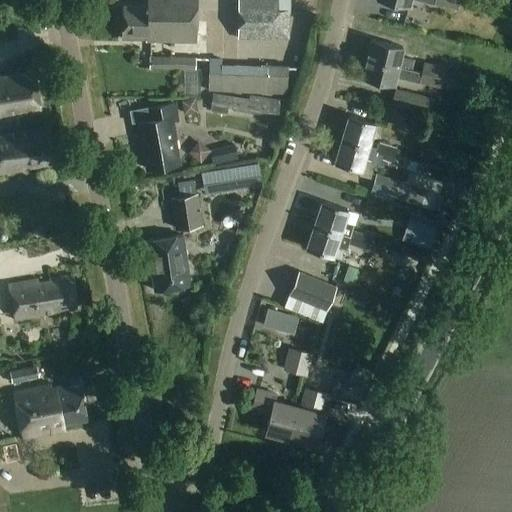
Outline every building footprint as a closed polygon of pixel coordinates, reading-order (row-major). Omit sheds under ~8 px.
[(198,44),(198,0),(148,0),(149,7),(125,6),(124,40),(139,41),(139,43),(198,44)] [(289,39),(290,10),(278,10),(278,0),(238,0),(238,39),(289,39)] [(457,11),(459,0),(435,0),(434,5),(457,11)] [(366,60),(411,70),(413,60),(403,58),(405,47),(371,40),(366,60)] [(197,70),(197,58),(150,57),(150,69),(197,70)] [(420,82),(423,73),(411,70),(366,60),(362,80),(396,87),(398,77),(420,82)] [(423,73),(445,79),(447,68),(425,63),(423,73)] [(0,121),(20,118),(19,114),(40,111),(34,72),(0,76),(0,121)] [(442,89),(445,79),(423,73),(420,82),(420,84),(442,89)] [(431,116),(435,100),(396,90),(392,106),(431,116)] [(249,100),(213,94),(211,109),(228,112),(228,108),(278,117),(281,100),(250,95),(249,100)] [(147,169),(179,163),(171,122),(177,121),(174,103),(150,108),(152,119),(139,122),(147,169)] [(345,139),(370,147),(377,123),(352,116),(345,139)] [(52,166),(47,130),(0,137),(0,174),(22,171),(21,166),(34,164),(35,169),(52,166)] [(363,170),(370,147),(345,139),(338,163),(363,170)] [(378,150),(395,155),(398,148),(381,143),(378,150)] [(393,162),(395,155),(378,150),(376,157),(393,162)] [(376,174),(370,191),(393,198),(399,181),(376,174)] [(465,186),(468,178),(460,174),(457,183),(465,186)] [(431,192),(426,209),(447,214),(451,197),(431,192)] [(176,230),(204,226),(199,194),(171,199),(176,230)] [(322,201),(314,225),(365,241),(367,234),(350,228),(351,224),(343,221),(347,210),(322,201)] [(402,241),(431,250),(438,229),(409,220),(402,241)] [(365,241),(314,225),(306,248),(331,257),(335,245),(344,248),(346,243),(363,248),(365,242),(365,241)] [(156,290),(189,286),(184,238),(151,242),(156,290)] [(326,311),(336,287),(299,272),(289,296),(326,311)] [(15,319),(77,310),(72,277),(50,280),(51,284),(41,286),(40,281),(10,286),(15,319)] [(164,301),(165,315),(188,314),(187,300),(164,301)] [(277,330),(282,313),(267,309),(262,326),(277,330)] [(291,351),(288,361),(309,366),(311,355),(291,351)] [(309,366),(288,361),(286,371),(306,376),(309,366)] [(13,384),(40,378),(37,366),(10,372),(13,384)] [(51,389),(50,385),(13,392),(22,438),(52,433),(51,427),(86,420),(80,387),(64,390),(63,386),(51,389)] [(287,437),(294,407),(274,402),(276,394),(257,389),(252,408),(271,413),(267,432),(287,437)] [(294,407),(287,437),(316,445),(324,415),(320,414),(325,394),(305,389),(300,409),(294,407)]
